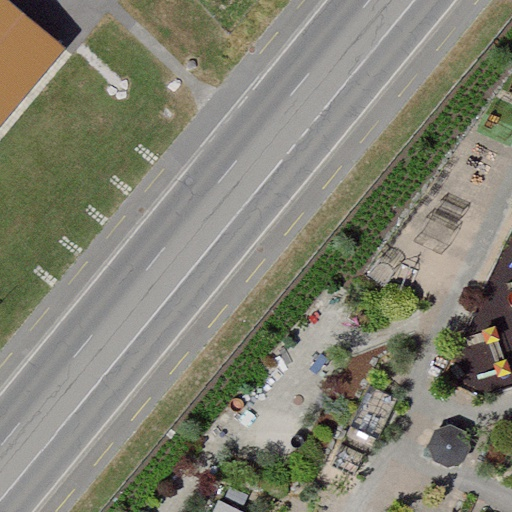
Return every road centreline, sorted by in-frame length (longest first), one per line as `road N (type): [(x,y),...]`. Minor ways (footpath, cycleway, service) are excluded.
road 1 (primary): [(0,479),(397,0)]
road 2 (track): [(275,146),(110,0)]
